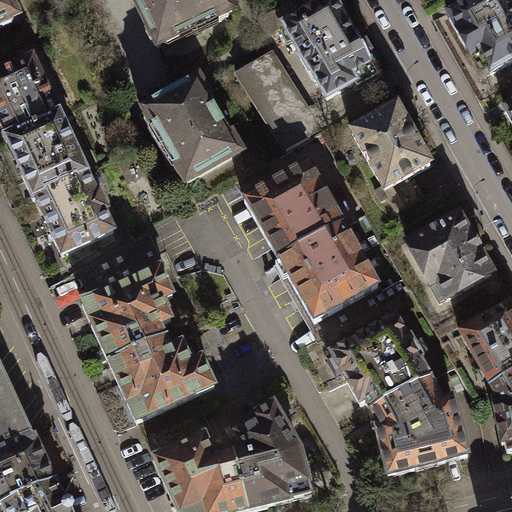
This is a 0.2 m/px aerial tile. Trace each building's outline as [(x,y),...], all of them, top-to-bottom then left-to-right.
[(0,0),(0,29),(0,30),(12,24),(15,17),(7,0),(0,0)] [(132,0),(156,49),(231,14),(224,0),(132,0)] [(356,91),(379,78),(367,57),(374,53),(366,40),(359,44),(333,0),(330,0),(283,28),(326,101),(352,85),(356,91)] [(511,63),(511,10),(506,0),(481,0),(449,19),(472,59),(479,56),(491,75),(511,63)] [(0,74),(0,130),(6,143),(59,118),(31,59),(0,74)] [(237,76),(284,154),(310,137),(263,62),(237,76)] [(142,113),(183,185),(239,154),(198,80),(142,113)] [(351,135),(384,193),(412,177),(429,167),(426,161),(431,158),(423,144),(419,147),(397,109),(351,135)] [(32,199),(34,198),(85,175),(59,118),(6,143),(32,199)] [(344,226),(309,164),(243,202),(278,264),(344,226)] [(34,198),(62,257),(113,234),(103,213),(106,211),(99,195),(96,197),(85,175),(34,198)] [(412,177),(384,193),(396,213),(423,197),(412,177)] [(439,306),(491,276),(458,218),(406,247),(439,306)] [(380,288),(344,226),(278,264),(314,326),(380,288)] [(150,232),(79,272),(93,300),(161,270),(166,268),(150,232)] [(93,300),(81,306),(109,366),(165,340),(159,328),(171,322),(162,302),(172,296),(161,270),(93,300)] [(511,378),(511,311),(509,306),(460,335),(491,391),(511,378)] [(395,320),(331,357),(360,407),(365,404),(371,414),(429,381),(419,363),(424,359),(410,336),(405,338),(395,320)] [(165,340),(109,366),(138,425),(139,425),(196,396),(215,387),(200,359),(191,364),(182,344),(169,350),(165,340)] [(0,453),(33,439),(0,366),(0,453)] [(511,378),(491,391),(501,406),(494,407),(501,446),(511,443),(511,378)] [(442,403),(429,381),(371,414),(380,429),(375,432),(387,478),(467,460),(454,401),(442,403)] [(196,396),(139,425),(146,439),(204,413),(196,396)] [(248,511),(252,511),(312,497),(300,453),(273,407),(233,430),(245,451),(233,454),(248,511)] [(204,413),(146,439),(156,460),(204,438),(213,434),(204,413)] [(152,461),(177,511),(248,511),(233,454),(214,458),(204,438),(156,460),(152,461)] [(0,453),(0,506),(53,483),(33,439),(0,453)] [(67,511),(53,483),(0,506),(0,511),(67,511)]
